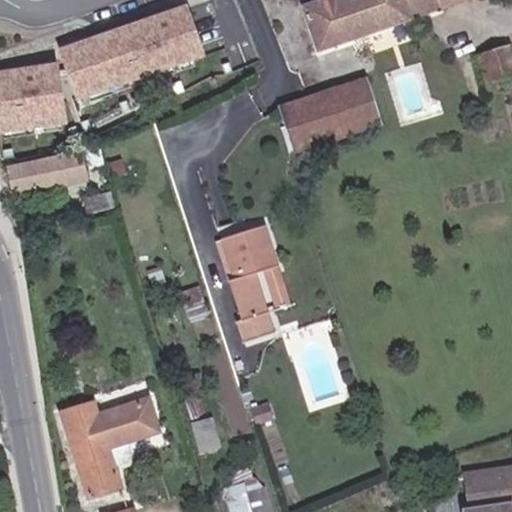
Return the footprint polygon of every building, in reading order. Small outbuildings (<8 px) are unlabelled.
[(343,0),(331,4),(344,46),(481,0),(343,0)] [(26,136),(136,99),(122,47),(23,81),(26,136)] [(511,85),(511,52),(500,56),(508,86),(511,85)] [(394,126),(404,123),(389,78),(379,82),(394,126)] [(319,151),(394,126),(379,82),(306,107),(319,151)] [(32,197),(86,192),(85,167),(29,170),(32,197)] [(107,219),(132,211),(128,196),(102,203),(107,219)] [(269,271),(292,264),(280,223),(238,235),(250,275),(245,277),(257,317),(251,319),(257,341),(287,332),(280,309),(269,271)] [(280,309),(303,302),(292,264),(269,271),(280,309)] [(137,461),(163,454),(151,406),(125,414),(137,461)] [(98,499),(133,489),(112,408),(75,419),(98,499)] [(201,451),(225,444),(216,415),(193,421),(201,451)] [(511,511),(511,476),(476,480),(479,511),(511,511)] [(237,511),(271,511),(267,492),(234,500),(237,511)] [(146,511),(180,511),(178,500),(146,510),(146,511)]
